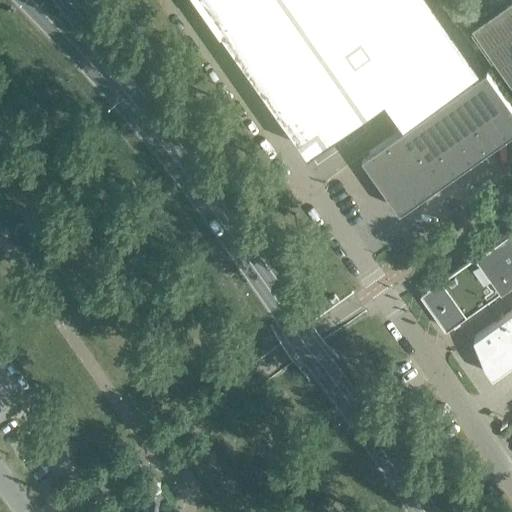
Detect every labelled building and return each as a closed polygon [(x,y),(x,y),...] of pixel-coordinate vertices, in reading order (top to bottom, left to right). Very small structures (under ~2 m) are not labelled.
[(206,0),(223,23),(222,26),(309,151),(386,96),(405,122),(483,68),(435,0),(206,0)] [(511,0),(507,0),(472,25),(511,81),(511,0)] [(511,102),(488,68),(485,70),(444,99),(482,153),(511,131),(511,102)] [(482,153),(444,99),(403,128),(441,182),(482,153)] [(441,182),(403,128),(362,156),(401,210),(441,182)] [(511,229),(476,254),(502,291),(511,283),(511,229)] [(502,291),(476,254),(441,280),(422,293),(447,329),(502,291)] [(511,310),(469,341),(469,342),(475,338),(486,366),(493,376),(511,362),(511,310)] [(154,476),(137,488),(144,498),(160,486),(154,476)]
